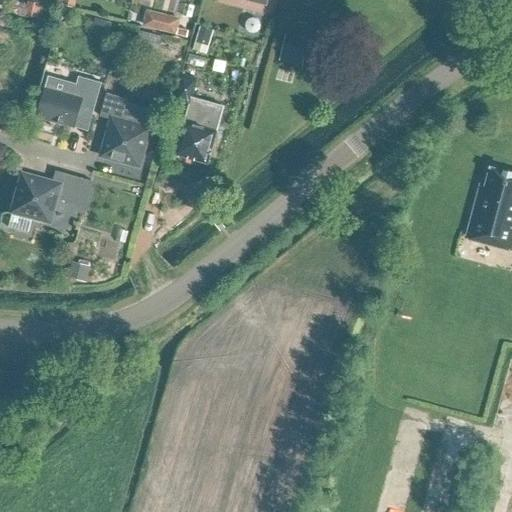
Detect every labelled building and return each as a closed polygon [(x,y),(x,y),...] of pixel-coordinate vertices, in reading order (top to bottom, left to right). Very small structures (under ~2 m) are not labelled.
[(95,18),(91,33),(108,37),(112,22),(95,18)] [(188,33),(178,31),(179,28),(167,26),(165,34),(187,39),(188,33)] [(159,53),(163,38),(140,31),(136,46),(159,53)] [(308,39),(285,34),(280,52),(303,57),(308,39)] [(190,106),(197,79),(182,75),(174,101),(190,106)] [(94,109),(101,82),(78,76),(73,96),(45,88),(37,117),(74,127),(80,106),(94,109)] [(140,168),(146,150),(143,149),(149,128),(121,120),(127,98),(106,93),(100,116),(111,119),(101,155),(122,161),(122,163),(140,168)] [(207,163),(216,131),(183,121),(174,154),(207,163)] [(511,172),(488,167),(484,184),(479,183),(464,239),(511,251),(511,172)] [(85,207),(92,181),(56,171),(52,182),(22,174),(12,211),(33,217),(32,219),(51,225),(56,206),(54,205),(56,198),(85,207)] [(32,223),(11,217),(8,230),(28,235),(32,223)] [(89,279),(92,265),(75,261),(72,275),(89,279)]
